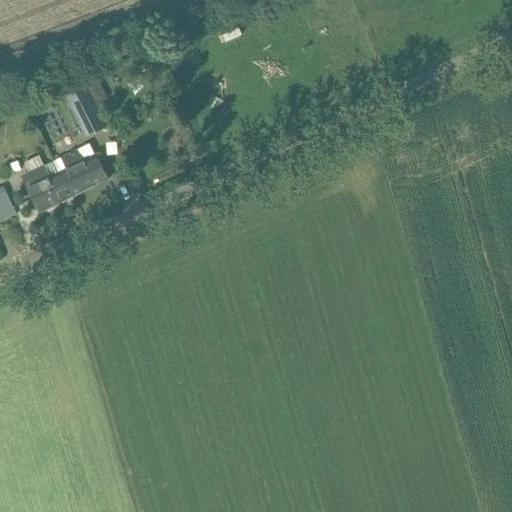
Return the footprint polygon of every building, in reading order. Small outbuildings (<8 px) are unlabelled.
[(85,85),(67,94),(88,136),(106,127),(105,126),(111,123),(101,102),(105,100),(98,87),(88,92),(85,85)] [(45,99),(33,104),(38,116),(50,111),(45,99)] [(55,161),(73,196),(108,178),(91,144),(55,161)] [(73,196),(55,161),(30,174),(35,184),(28,188),(40,212),(73,196)] [(4,187),(0,188),(0,221),(17,214),(4,187)]
